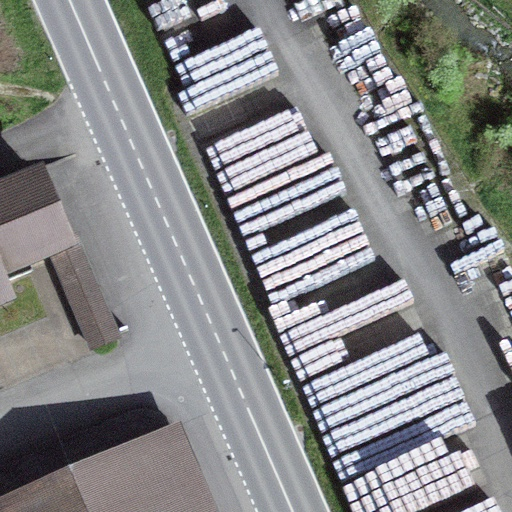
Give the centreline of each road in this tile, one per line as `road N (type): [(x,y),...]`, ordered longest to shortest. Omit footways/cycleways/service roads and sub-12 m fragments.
road 1 (secondary): [(215,336),(65,0)]
road 2 (unclassified): [(215,336),(0,431)]
road 3 (secondary): [(291,511),(215,336)]
